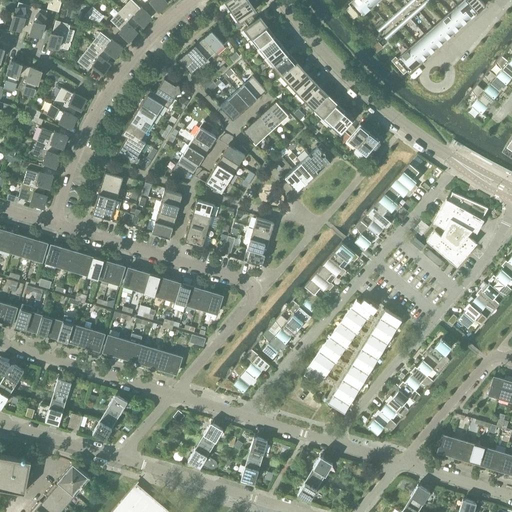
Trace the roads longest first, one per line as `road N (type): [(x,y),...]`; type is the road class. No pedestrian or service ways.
road 1 (residential): [(245,416),(449,174)]
road 2 (residential): [(329,441),(485,257),(511,210)]
road 3 (tertiary): [(478,175),(363,91),(280,0)]
road 4 (residential): [(265,287),(54,224)]
road 5 (residential): [(172,394),(0,343)]
road 6 (residential): [(403,461),(485,362),(493,355),(511,361)]
road 7 (residential): [(269,502),(121,458)]
road 8 (residential): [(172,394),(265,287)]
road 9 (residential): [(121,458),(0,422)]
road 10 (residential): [(191,191),(75,154)]
road 11 (residential): [(231,128),(149,38)]
road 12 (residential): [(105,95),(0,34)]
